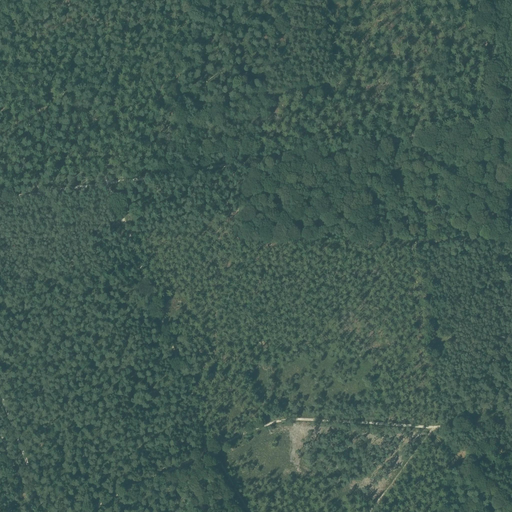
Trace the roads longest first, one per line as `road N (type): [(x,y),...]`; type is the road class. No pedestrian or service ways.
road 1 (track): [(130,0),(103,177),(206,448),(244,511)]
road 2 (track): [(21,193),(511,127)]
road 3 (track): [(431,426),(276,414),(82,511)]
road 4 (track): [(511,234),(234,235)]
road 5 (track): [(249,165),(213,328),(227,362),(276,414)]
road 6 (track): [(511,234),(479,0)]
road 7 (track): [(0,196),(22,190),(49,0)]
road 8 (track): [(0,392),(45,511)]
